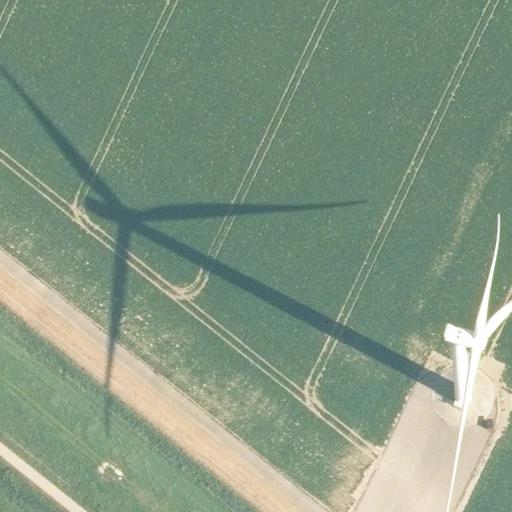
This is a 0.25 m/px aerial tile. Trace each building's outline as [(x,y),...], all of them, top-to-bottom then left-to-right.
[(439,342),(423,350),(430,366),(446,359),(439,342)] [(470,393),(469,391),(467,390),(465,389),(462,389),(460,389),(458,391),(456,393),(455,395),(454,397),(455,399),(455,401),(457,403),(459,405),(461,405),(463,406),(465,406),(467,405),(469,403),(470,402),(471,401),(471,398),(471,396),(470,393)] [(511,437),(481,511),(499,511),(511,482),(511,437)] [(350,442),(341,451),(353,462),(362,453),(350,442)] [(511,511),(511,487),(502,511),(511,511)]
